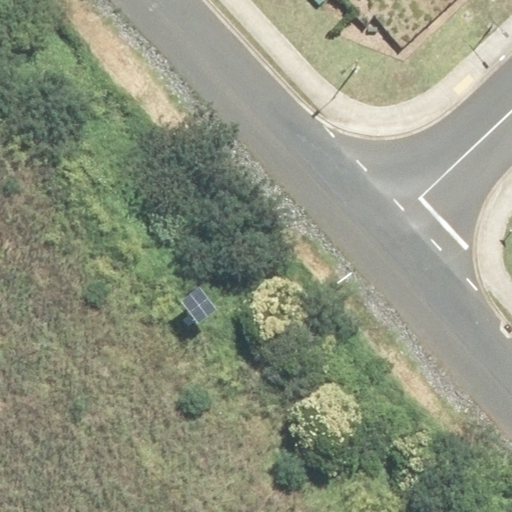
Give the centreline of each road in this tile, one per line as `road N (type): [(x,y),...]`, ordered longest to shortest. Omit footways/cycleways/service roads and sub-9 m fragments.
road 1 (tertiary): [(139,0),(373,246)]
road 2 (tertiary): [(373,246),(511,397)]
road 3 (residential): [(511,113),(373,246)]
